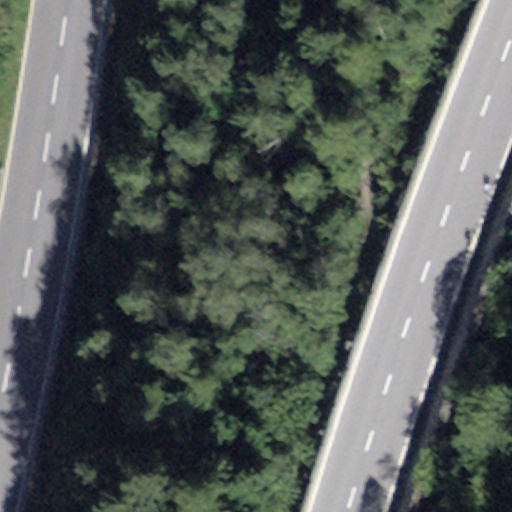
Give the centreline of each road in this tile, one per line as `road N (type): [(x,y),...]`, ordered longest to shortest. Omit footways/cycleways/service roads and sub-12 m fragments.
road 1 (secondary): [(348,511),(511,37)]
road 2 (tertiary): [(0,415),(70,0)]
